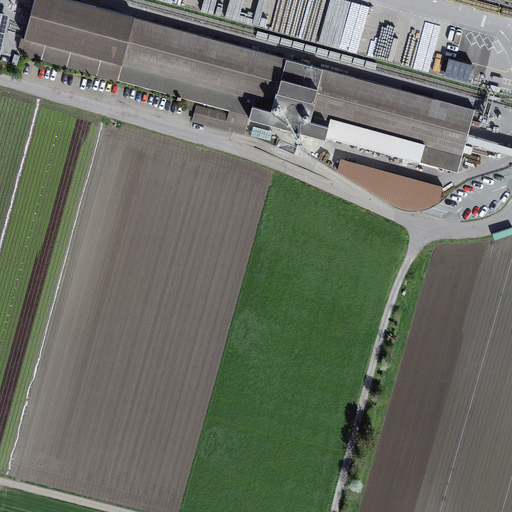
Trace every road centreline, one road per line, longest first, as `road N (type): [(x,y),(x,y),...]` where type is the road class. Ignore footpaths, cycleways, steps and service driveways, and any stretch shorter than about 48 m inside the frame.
road 1 (unclassified): [(511,211),(481,227),(423,229),(230,144),(0,80)]
road 2 (track): [(335,511),(399,279),(423,229)]
road 3 (track): [(117,511),(0,483)]
